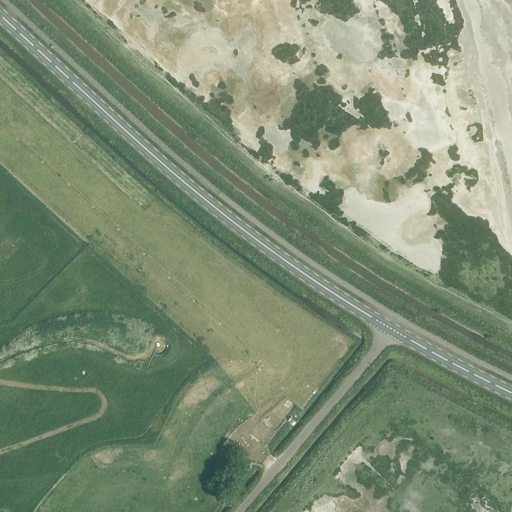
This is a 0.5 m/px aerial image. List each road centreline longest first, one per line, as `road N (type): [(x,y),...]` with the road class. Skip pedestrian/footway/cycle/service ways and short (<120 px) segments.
road 1 (primary): [(390,329),(205,201),(0,14)]
road 2 (unclassified): [(239,511),(390,329)]
road 3 (primary): [(511,394),(390,329)]
